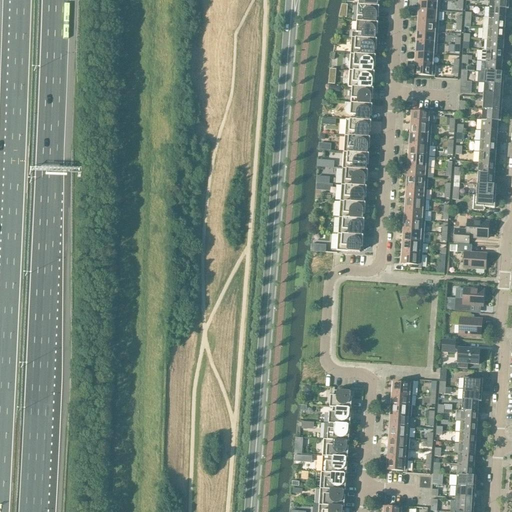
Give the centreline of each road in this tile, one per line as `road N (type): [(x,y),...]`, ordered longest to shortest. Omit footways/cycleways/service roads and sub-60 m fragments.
road 1 (residential): [(363,511),(372,383),(365,373),(333,370),(325,361),(328,282),(337,272),(372,273),(379,265),(399,0)]
road 2 (track): [(229,511),(234,435),(209,356),(203,251),(237,34),(253,0)]
road 3 (secondary): [(250,511),(291,0)]
road 4 (motorway): [(34,511),(55,0)]
road 5 (motorway): [(19,0),(0,461)]
road 6 (residential): [(498,447),(511,221)]
